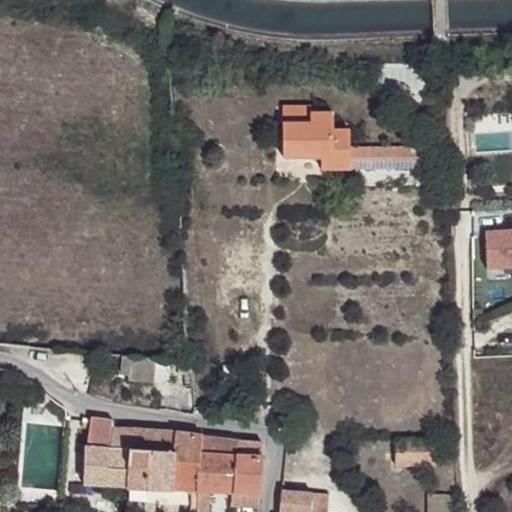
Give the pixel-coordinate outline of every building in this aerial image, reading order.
[(285,109),(285,127),(312,126),(312,116),(312,110),(285,109)] [(312,126),(285,127),(285,160),(323,160),(325,171),(354,170),(353,153),(353,133),(337,133),(336,116),(312,116),(312,126)] [(353,153),(354,170),(438,169),(438,151),(353,153)] [(511,226),(486,228),(487,264),(511,262),(511,226)] [(84,486),(128,490),(145,490),(191,492),(190,504),(197,504),(198,492),(232,494),(256,495),(255,502),(260,503),(263,445),(114,432),(114,423),(92,421),(92,426),(83,425),(84,435),(92,437),(92,452),(86,452),(84,486)] [(439,436),(402,436),(400,462),(401,462),(438,459),(439,436)] [(127,503),(145,503),(145,490),(128,490),(127,503)] [(231,511),(232,494),(198,492),(197,504),(196,511),(231,511)] [(283,511),(312,511),(313,492),(288,493),(283,511)] [(327,511),(328,493),(313,492),(312,511),(327,511)] [(423,495),(422,511),(449,511),(449,494),(423,495)] [(127,503),(126,511),(149,511),(150,504),(145,503),(127,503)]
